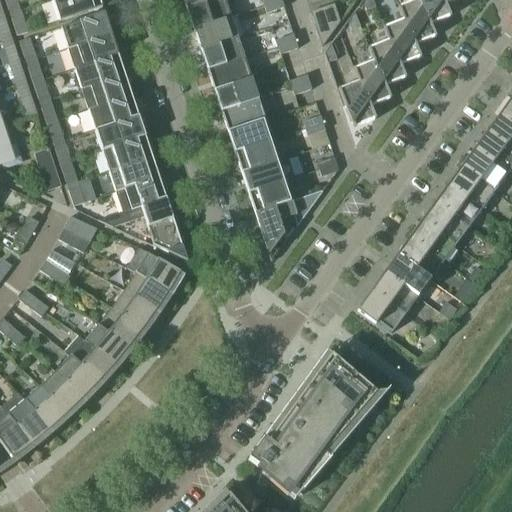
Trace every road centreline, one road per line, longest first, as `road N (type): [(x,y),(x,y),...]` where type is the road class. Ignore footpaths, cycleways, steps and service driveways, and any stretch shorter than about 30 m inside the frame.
road 1 (residential): [(271,353),(242,316),(139,0)]
road 2 (residential): [(393,189),(354,161),(342,141),(294,0)]
road 3 (residential): [(271,353),(393,189)]
road 4 (residential): [(143,511),(271,353)]
road 5 (residential): [(393,189),(511,25)]
